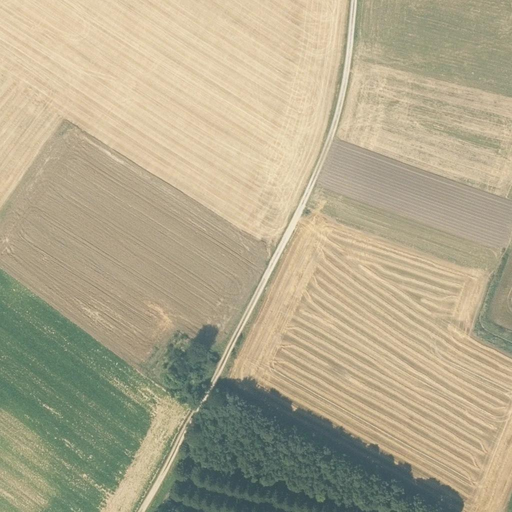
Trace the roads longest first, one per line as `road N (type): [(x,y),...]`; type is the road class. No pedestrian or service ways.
road 1 (track): [(140,511),(324,150),(353,0)]
road 2 (track): [(155,511),(174,485),(206,479),(330,511)]
